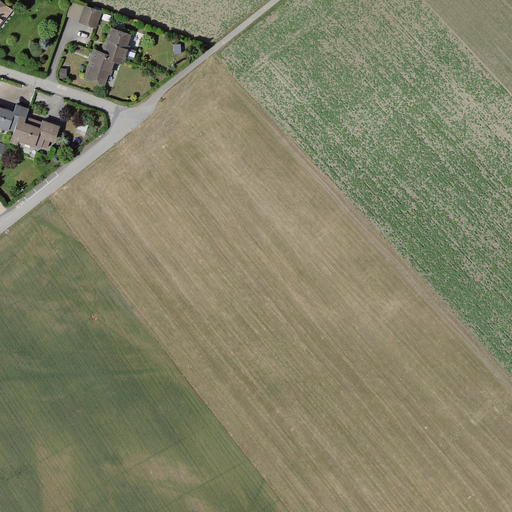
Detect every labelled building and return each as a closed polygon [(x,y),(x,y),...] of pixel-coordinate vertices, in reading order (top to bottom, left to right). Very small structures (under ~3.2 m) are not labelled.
[(0,0),(0,39),(19,16),(0,0)] [(98,25),(103,9),(75,0),(72,0),(67,15),(98,25)] [(132,38),(113,32),(104,56),(109,57),(107,64),(111,65),(123,68),(132,38)] [(109,57),(104,56),(96,52),(85,82),(104,89),(111,65),(107,64),(109,57)] [(22,114),(0,106),(0,133),(14,139),(22,114)] [(57,158),(66,132),(24,119),(16,145),(57,158)]
